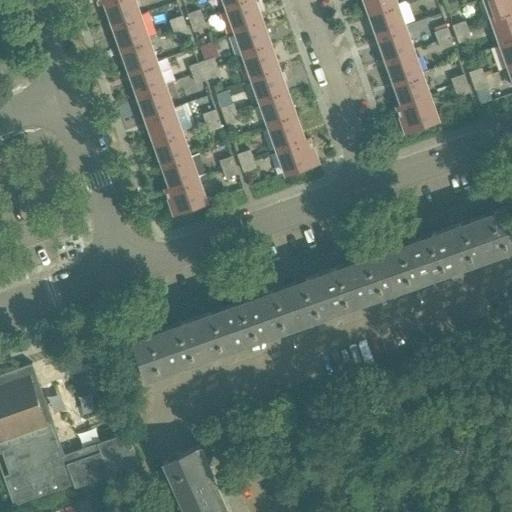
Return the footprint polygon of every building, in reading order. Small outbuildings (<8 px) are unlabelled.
[(106,0),(105,0),(114,23),(140,14),(135,0),(106,0)] [(225,0),(229,9),(253,0),(225,0)] [(237,32),(263,23),(254,0),(253,0),(229,9),(237,32)] [(397,2),(395,0),(366,0),(371,11),(397,2)] [(459,6),(457,0),(447,0),(450,9),(459,6)] [(511,0),(487,0),(494,20),(511,14),(511,0)] [(379,35),(405,26),(397,2),(371,11),(379,35)] [(192,22),(203,18),(201,9),(189,13),(192,22)] [(140,14),(114,23),(122,47),(148,37),(140,14)] [(503,44),(511,40),(511,14),(494,20),(503,44)] [(173,28),(185,24),(182,16),(170,20),(173,28)] [(203,18),(192,22),(194,31),(206,27),(203,18)] [(466,21),(454,25),(456,32),(468,28),(466,21)] [(263,23),(237,32),(245,56),(271,47),(263,23)] [(185,24),(173,28),(176,37),(189,33),(185,24)] [(405,26),(379,35),(387,58),(413,49),(405,26)] [(438,40),(451,36),(448,28),(435,32),(438,40)] [(472,38),(469,30),(456,34),(459,42),(472,38)] [(451,36),(438,40),(442,49),(454,45),(451,36)] [(130,70),(157,61),(148,37),(122,47),(126,59),(123,60),(126,68),(129,67),(130,70)] [(511,40),(503,44),(511,67),(511,66),(511,40)] [(254,79),(280,70),(271,47),(245,56),(254,79)] [(395,82),(421,73),(413,49),(387,58),(395,82)] [(205,70),(217,66),(214,58),(202,62),(205,70)] [(157,61),(130,70),(139,94),(165,84),(157,61)] [(193,74),(205,70),(202,62),(190,66),(193,74)] [(217,66),(205,70),(208,79),(220,75),(217,66)] [(485,76),(484,72),(482,68),(470,72),(473,81),(485,76)] [(205,70),(193,74),(196,82),(208,79),(205,70)] [(280,70),(254,79),(262,103),(288,94),(280,70)] [(421,73),(395,82),(404,105),(429,96),(421,73)] [(455,87),(467,83),(464,75),(452,79),(455,87)] [(485,76),(473,81),(476,89),(488,85),(485,76)] [(467,83),(455,87),(458,96),(470,92),(470,91),(467,83)] [(147,117),(173,108),(165,84),(139,94),(147,117)] [(270,126),(296,117),(288,94),(262,103),(270,126)] [(429,96),(404,105),(398,107),(407,131),(438,120),(429,96)] [(225,116),(237,112),(234,103),(222,107),(225,116)] [(173,108),(147,117),(152,129),(149,130),(152,139),(154,138),(155,140),(182,131),(173,108)] [(207,122),(219,118),(216,110),(204,114),(207,122)] [(237,112),(225,116),(228,124),(240,120),(237,112)] [(296,117),(270,126),(279,149),(310,138),(304,140),(296,117)] [(219,118),(207,122),(210,131),(222,127),(219,118)] [(164,164),(190,154),(182,131),(155,140),(164,164)] [(310,138),(279,149),(287,174),(318,162),(310,138)] [(242,163),(254,158),(251,150),(239,154),(242,163)] [(168,174),(172,187),(198,178),(190,154),(164,164),(168,174)] [(223,169),(236,165),(232,156),(220,161),(223,169)] [(254,158),(242,163),(245,171),(257,167),(254,158)] [(236,165),(223,169),(226,177),(239,173),(236,165)] [(168,189),(176,213),(207,202),(198,178),(172,187),(168,189)] [(447,228),(461,267),(511,248),(511,211),(510,205),(484,215),(482,209),(481,209),(482,211),(473,214),(473,212),(471,212),(474,218),(447,228)] [(385,250),(398,289),(461,267),(447,228),(422,237),(419,231),(418,231),(419,233),(411,236),(410,234),(409,234),(411,240),(395,246),(385,250)] [(322,272),(336,311),(398,289),(385,250),(359,259),(357,253),(356,253),(357,256),(348,259),(347,256),(346,256),(348,263),(322,272)] [(259,294),(273,333),(336,311),(322,272),(296,281),(294,275),(293,276),(294,278),(285,281),(284,278),(283,279),(285,285),(268,291),(259,294)] [(197,316),(210,356),(273,333),(259,294),(233,303),(231,297),(230,298),(231,300),(223,303),(222,301),(221,301),(223,307),(222,307),(197,316)] [(134,339),(147,378),(210,356),(197,316),(171,326),(169,320),(168,320),(168,322),(160,325),(159,323),(158,323),(160,329),(134,339)] [(58,457),(51,435),(31,377),(37,375),(33,363),(0,374),(0,453),(3,452),(10,474),(4,476),(14,505),(75,484),(76,487),(77,487),(77,486),(109,475),(109,476),(140,465),(128,432),(81,449),(66,454),(58,457)] [(188,511),(232,511),(203,444),(165,460),(188,511)] [(111,511),(106,498),(65,511),(111,511)]
